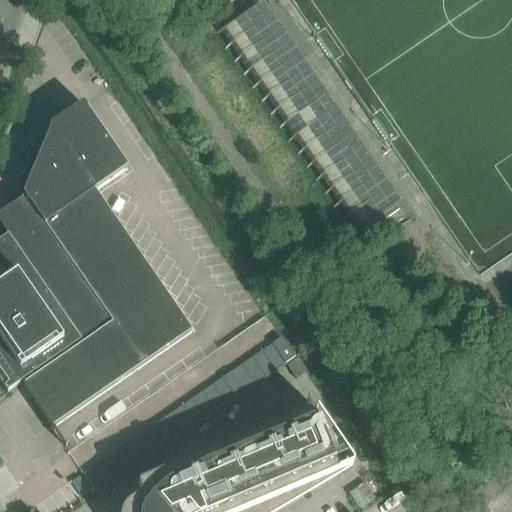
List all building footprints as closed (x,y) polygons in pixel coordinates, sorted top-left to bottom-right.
[(400,210),(262,9),(221,35),(356,239),(400,210)] [(53,429),(192,334),(95,193),(127,170),(82,105),(48,129),(50,131),(22,197),(24,199),(0,215),(0,227),(7,237),(0,242),(0,272),(5,279),(0,282),(0,383),(7,394),(80,344),(82,346),(23,387),(54,432),(55,431),(53,429)] [(295,358),(281,339),(271,346),(285,365),(295,358)] [(285,365),(271,346),(261,352),(275,372),(285,365)] [(275,372),(261,352),(251,359),(265,379),(275,372)] [(265,379),(251,359),(241,366),(255,386),(265,379)] [(255,386),(241,366),(231,373),(245,393),(255,386)] [(245,393),(231,373),(222,380),(235,399),(245,393)] [(235,399),(222,380),(212,386),(225,406),(235,399)] [(225,406),(212,386),(202,393),(215,413),(225,406)] [(215,413),(202,393),(192,400),(206,420),(215,413)] [(206,420),(192,400),(182,407),(196,427),(206,420)] [(278,511),(350,469),(351,468),(352,468),(352,467),(352,466),(351,465),(309,404),(309,403),(308,403),(307,403),(306,403),(242,442),(158,478),(140,485),(139,486),(138,487),(137,488),(138,489),(138,491),(141,498),(125,509),(123,511),(122,511),(278,511)] [(196,427),(182,407),(172,414),(186,433),(196,427)] [(186,433),(172,414),(162,420),(176,440),(186,433)] [(176,440),(162,420),(152,427),(166,447),(176,440)] [(166,447),(152,427),(142,434),(156,454),(166,447)] [(156,454),(142,434),(133,441),(146,461),(156,454)] [(146,461),(133,441),(123,448),(136,467),(146,461)] [(136,467),(123,448),(113,454),(127,474),(136,467)] [(127,474),(113,454),(103,461),(117,481),(127,474)] [(117,481),(103,461),(93,468),(107,488),(117,481)] [(107,488),(93,468),(83,475),(97,495),(107,488)]
